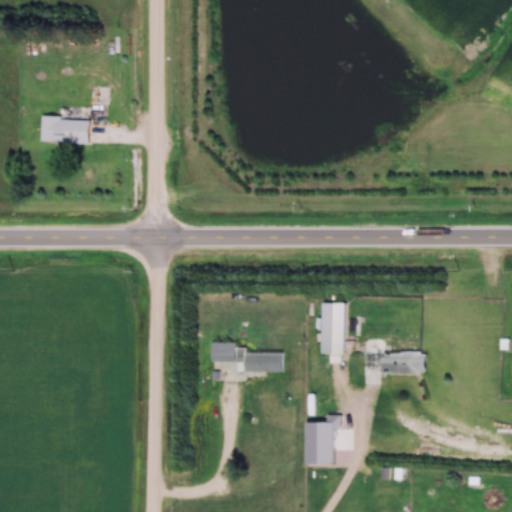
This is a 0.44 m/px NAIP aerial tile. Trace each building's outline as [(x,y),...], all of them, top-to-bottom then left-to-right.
[(90,118),(44,118),(44,143),(90,143),(90,118)] [(347,355),(347,303),(324,303),(324,355),(347,355)] [(236,342),(214,342),(214,362),(236,362),(236,342)] [(428,352),(365,352),(365,375),(428,375),(428,352)] [(284,372),(284,353),(247,353),(247,372),(284,372)]
